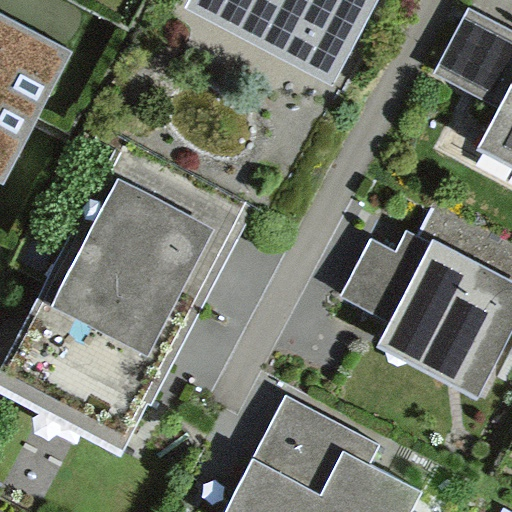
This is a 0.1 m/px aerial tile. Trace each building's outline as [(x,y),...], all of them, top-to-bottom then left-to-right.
[(333,90),(378,0),(198,0),(189,17),(333,90)] [(511,154),(511,24),(469,3),(438,62),(498,93),(476,136),(511,154)] [(0,20),(0,188),(1,189),(70,56),(0,20)] [(250,208),(121,143),(0,378),(0,393),(123,456),(160,384),(205,295),(250,208)] [(378,332),(479,384),(511,321),(511,277),(408,223),(397,244),(374,232),(345,287),(390,310),(378,332)] [(405,511),(422,481),(372,455),(381,438),(286,388),(220,511),(405,511)]
